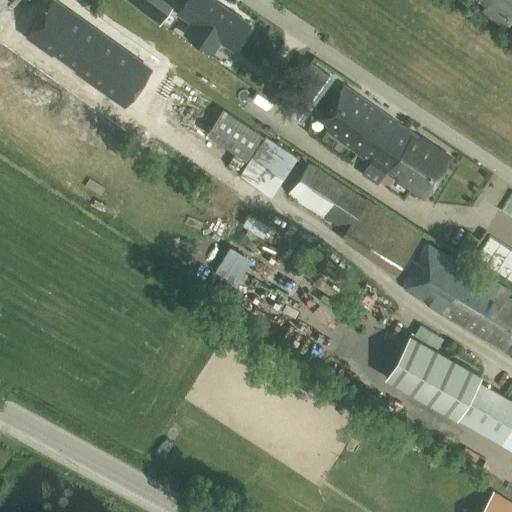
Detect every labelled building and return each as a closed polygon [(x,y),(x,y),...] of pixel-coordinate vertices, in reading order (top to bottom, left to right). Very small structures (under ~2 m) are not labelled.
[(102,33),(54,0),(51,0),(27,34),(76,69),(102,33)] [(129,0),(147,13),(156,0),(129,0)] [(234,48),(249,24),(233,14),(234,13),(213,0),(184,0),(178,11),(192,20),(184,32),(212,50),(220,38),(234,48)] [(511,0),(479,0),(486,4),(481,9),(502,26),(510,17),(511,14),(511,0)] [(151,68),(102,33),(76,69),(125,104),(151,68)] [(311,69),(299,88),(290,83),(276,107),(295,119),(321,75),(311,69)] [(397,124),(344,85),(323,114),(335,122),(329,131),(368,159),(368,160),(384,171),(386,168),(397,175),(395,178),(423,196),(448,156),(397,124)] [(246,159),(262,134),(222,108),(206,133),(246,159)] [(262,139),(251,161),(269,170),(260,187),(274,195),(294,156),(262,139)] [(336,179),(344,166),(306,140),(297,152),(336,179)] [(288,193),(344,230),(364,197),(308,162),(288,193)] [(350,172),(343,183),(361,194),(368,183),(350,172)] [(245,192),(249,210),(261,208),(257,189),(245,192)] [(505,349),(511,336),(511,299),(507,296),(509,290),(426,244),(403,284),(404,287),(505,349)] [(244,301),(261,304),(263,293),(247,290),(244,301)] [(420,327),(415,337),(432,347),(438,336),(420,327)] [(457,418),(481,374),(432,347),(415,337),(411,335),(384,377),(457,418)] [(511,448),(511,401),(478,381),(457,418),(511,448)] [(374,508),(382,511),(385,511),(394,495),(383,489),(374,508)] [(511,511),(511,500),(496,491),(485,509),(483,511),(511,511)]
